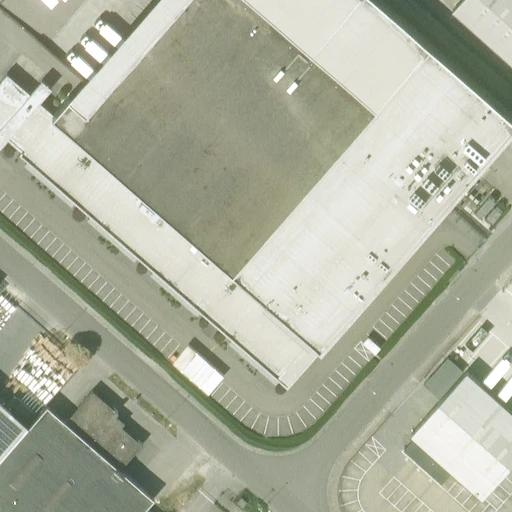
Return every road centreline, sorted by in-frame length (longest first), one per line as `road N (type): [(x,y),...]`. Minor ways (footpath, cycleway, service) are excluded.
road 1 (unclassified): [(288,498),(0,245)]
road 2 (unclassified): [(288,498),(511,248)]
